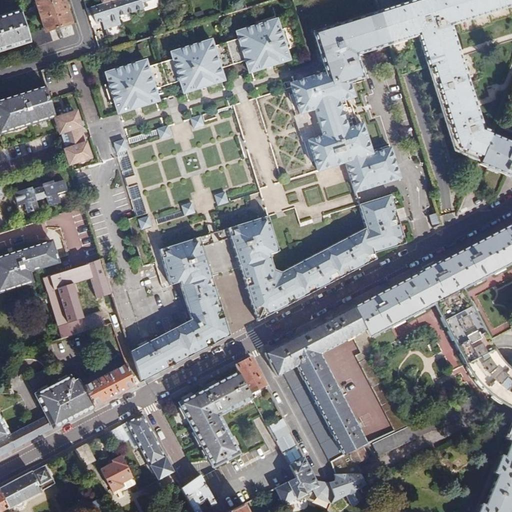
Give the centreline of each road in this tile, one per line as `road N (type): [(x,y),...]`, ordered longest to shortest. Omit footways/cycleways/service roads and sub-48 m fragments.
road 1 (residential): [(252,342),(511,203)]
road 2 (residential): [(0,472),(144,397)]
road 3 (residential): [(252,342),(323,478)]
road 4 (residential): [(0,75),(84,47),(71,0)]
road 5 (residential): [(144,397),(252,342)]
